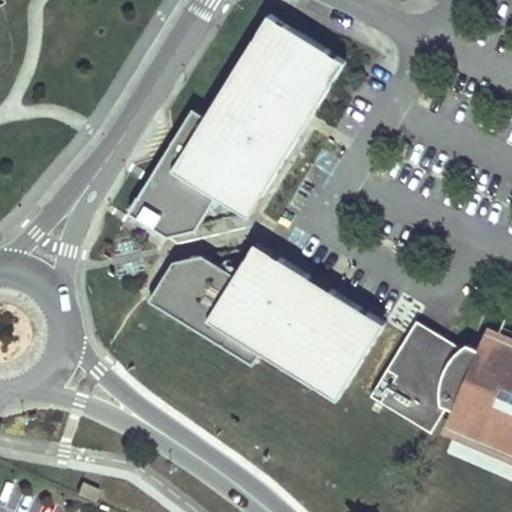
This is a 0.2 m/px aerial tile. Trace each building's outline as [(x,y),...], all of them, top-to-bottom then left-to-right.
[(159,196),(147,188),(130,217),(169,241),(198,234),(217,201),(250,221),(341,64),(264,16),(204,118),(159,196)] [(192,110),(147,188),(159,196),(204,118),(192,110)] [(152,300),(180,317),(187,304),(264,352),(341,399),(388,322),(254,241),(234,273),(203,253),(174,260),(152,300)] [(187,304),(180,317),(257,364),(264,352),(187,304)] [(466,349),(419,319),(374,393),(441,422),(449,404),(461,410),(454,428),(511,452),(511,341),(491,332),(481,347),(470,342),(466,349)] [(95,500),(99,490),(81,482),(77,492),(95,500)]
